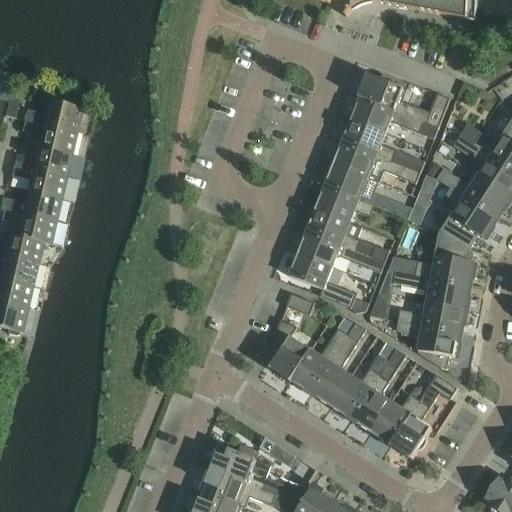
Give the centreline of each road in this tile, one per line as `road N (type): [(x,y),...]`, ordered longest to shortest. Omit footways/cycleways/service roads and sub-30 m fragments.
road 1 (residential): [(281,208),(337,64),(278,42),(225,186)]
road 2 (residential): [(427,511),(214,379)]
road 3 (residential): [(214,379),(281,208)]
road 4 (residential): [(160,511),(214,379)]
road 5 (residential): [(511,384),(495,366),(511,261)]
road 6 (residential): [(444,511),(511,403)]
